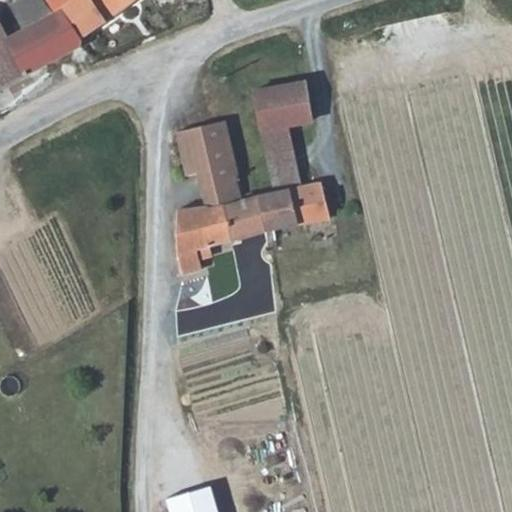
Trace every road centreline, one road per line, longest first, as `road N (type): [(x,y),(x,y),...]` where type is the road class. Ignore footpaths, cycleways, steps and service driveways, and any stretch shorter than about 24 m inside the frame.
road 1 (track): [(143,76),(152,328),(132,461),(139,511)]
road 2 (unclassified): [(0,135),(52,106),(338,0)]
